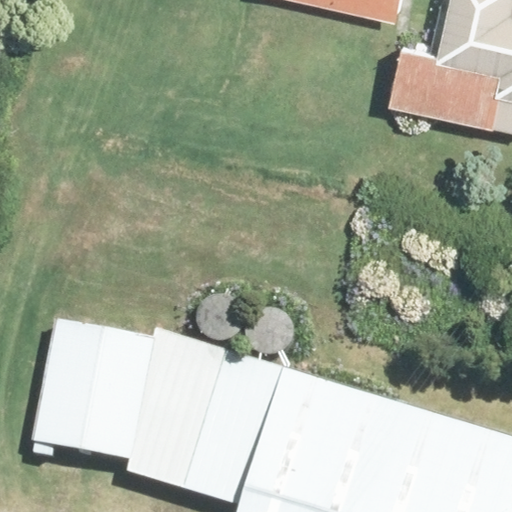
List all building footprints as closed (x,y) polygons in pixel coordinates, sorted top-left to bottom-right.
[(286,0),(394,24),(399,0),(286,0)] [(511,0),(451,0),(440,55),(407,48),(395,103),(499,124),(504,98),(511,99),(511,0)] [(215,343),(222,345),(230,344),(237,341),(243,336),(247,329),(249,321),(247,313),(244,306),(239,301),(231,297),(223,296),(215,298),(208,302),(202,309),(200,316),(200,325),(203,332),(208,339),(215,343)] [(264,356),(271,357),(279,356),(286,353),(292,348),(296,341),(297,334),(296,326),(293,319),(288,313),(280,310),(272,308),(264,310),(257,315),(251,321),(249,329),(249,337),(252,345),(257,351),(264,356)] [(37,444),(133,462),(157,339),(60,321),(37,444)] [(245,509),(287,370),(159,330),(157,339),(133,462),(131,474),(245,509)] [(245,509),(243,511),(511,511),(511,437),(287,370),(245,509)]
